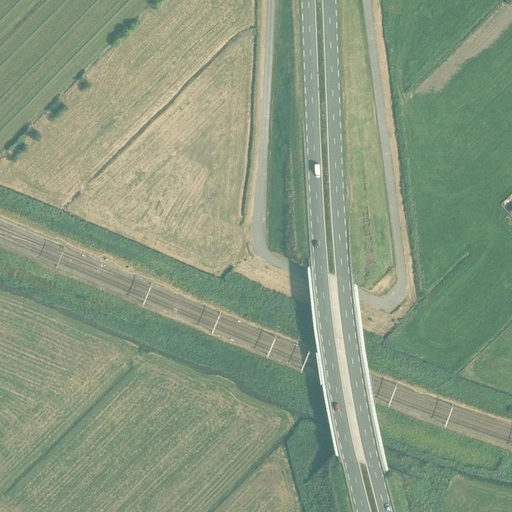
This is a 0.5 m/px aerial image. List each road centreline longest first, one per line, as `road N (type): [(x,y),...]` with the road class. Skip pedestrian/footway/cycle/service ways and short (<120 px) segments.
road 1 (unclassified): [(369,0),(402,286),(387,305),(260,254),(270,0)]
road 2 (primary): [(308,0),(324,300),(363,511)]
road 3 (primary): [(383,511),(342,276),(328,0)]
